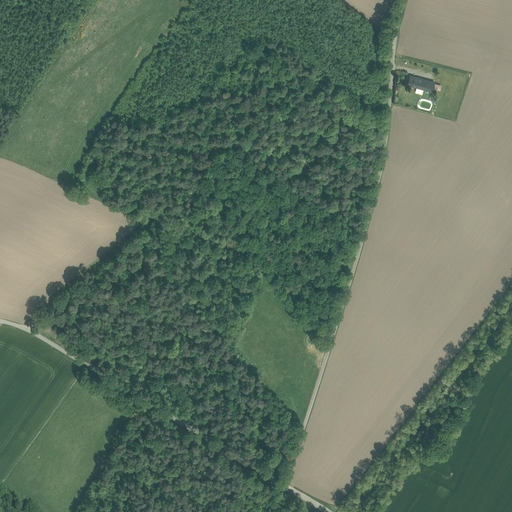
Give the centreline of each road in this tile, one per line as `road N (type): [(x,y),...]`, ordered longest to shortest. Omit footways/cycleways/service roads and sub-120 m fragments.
road 1 (unclassified): [(283,485),(381,164),(404,0)]
road 2 (track): [(0,155),(81,183),(146,221),(60,288),(26,329)]
road 3 (unclassified): [(283,485),(26,329)]
